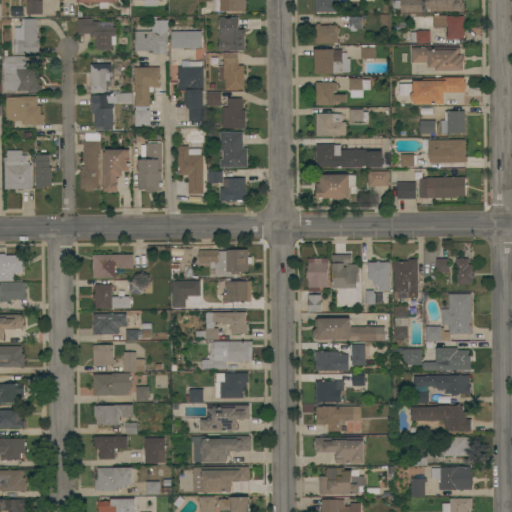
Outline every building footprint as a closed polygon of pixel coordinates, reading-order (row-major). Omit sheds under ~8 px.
[(42,0),(42,14),(25,14),(25,0),(42,0)] [(75,0),(115,0),(115,2),(107,2),(107,9),(99,9),(99,1),(79,2),(79,3),(75,3),(75,0)] [(245,0),(246,8),(245,8),(245,11),(213,12),(212,0),(245,0)] [(314,0),(339,0),(339,2),(343,2),(343,12),(314,12),(314,0)] [(430,11),(430,8),(421,8),(421,13),(400,13),(400,8),(392,8),(392,1),(394,1),(394,0),(462,0),(462,2),(463,2),(463,11),(430,11)] [(361,29),(348,28),(348,16),(361,17),(361,29)] [(446,16),(463,16),(463,39),(445,39),(445,32),(437,33),(437,28),(428,28),(428,31),(429,31),(429,43),(416,43),(416,42),(409,42),(409,32),(416,32),(416,31),(418,31),(418,28),(415,28),(415,16),(446,16)] [(167,55),(152,55),(152,53),(148,53),(148,51),(135,51),(134,32),(151,31),(151,21),(150,21),(150,17),(156,17),(156,20),(166,20),(167,55)] [(238,17),(238,29),(245,29),(245,36),(244,36),(244,50),(218,50),(218,39),(219,39),(219,38),(218,36),(218,32),(220,30),(219,28),(218,28),(218,20),(219,20),(219,17),(238,17)] [(13,54),(13,26),(22,26),(22,19),(37,19),(37,38),(38,38),(38,54),(17,54),(13,54)] [(91,19),(91,22),(98,21),(98,28),(115,27),(116,36),(115,36),(115,45),(111,45),(111,49),(95,50),(95,37),(89,37),(89,34),(77,34),(77,19),(91,19)] [(314,43),(314,26),(337,25),(337,27),(338,27),(338,32),(337,32),(337,43),(314,43)] [(201,31),(201,48),(194,48),(194,50),(189,50),(189,48),(170,48),(170,32),(201,31)] [(374,59),(360,59),(360,47),(361,47),(361,45),(373,45),(373,47),(374,47),(374,59)] [(460,48),(460,54),(464,54),(464,62),(462,62),(462,71),(434,71),(434,68),(427,68),(427,63),(411,63),(411,48),(460,48)] [(314,50),(332,49),(332,50),(341,50),(341,52),(347,52),(347,59),(349,59),(349,72),(333,73),(333,74),(314,74),(314,50)] [(237,53),(238,65),(243,65),(244,90),(227,90),(227,80),(218,80),(218,66),(223,66),(223,53),(237,53)] [(4,57),(26,57),(26,68),(39,68),(39,84),(41,84),(41,93),(26,93),(26,91),(18,91),(18,92),(15,92),(15,91),(3,91),(4,57)] [(181,67),(181,65),(186,65),(186,60),(192,60),(192,62),(201,62),(201,67),(203,67),(203,90),(202,90),(202,106),(203,106),(203,121),(188,121),(188,108),(184,108),(184,91),(178,91),(177,67),(181,67)] [(90,64),(110,64),(110,74),(111,74),(111,87),(105,87),(105,92),(90,92),(90,64)] [(134,107),(134,96),(133,96),(133,92),(134,92),(134,89),(131,89),(131,70),(134,70),(134,67),(159,67),(159,87),(153,87),(153,92),(149,92),(149,107),(134,107)] [(422,81),(422,79),(443,78),(463,77),(464,81),(465,81),(465,88),(464,88),(464,93),(443,93),(443,104),(413,104),(413,101),(411,101),(410,100),(410,99),(410,96),(410,94),(411,93),(411,84),(413,84),(413,81),(422,81)] [(362,78),(362,81),(369,81),(369,90),(362,90),(362,98),(350,98),(350,91),(349,91),(349,79),(362,78)] [(332,82),(332,83),(336,83),(336,91),(333,91),(333,95),(345,95),(345,102),(332,102),(332,105),(315,105),(315,82),(332,82)] [(220,92),(221,106),(207,106),(207,93),(220,92)] [(131,93),(131,102),(115,103),(115,101),(112,101),(112,130),(103,130),(103,127),(100,127),(100,128),(95,128),(95,127),(93,127),(93,114),(90,114),(90,95),(103,95),(103,94),(114,94),(114,93),(131,93)] [(5,97),(36,96),(36,106),(40,106),(40,114),(42,114),(42,124),(21,124),(21,121),(14,121),(14,120),(5,121),(5,97)] [(242,98),(242,110),(245,110),(245,128),(221,128),(221,107),(227,107),(227,99),(242,98)] [(362,109),(362,112),(367,112),(367,121),(349,122),(349,110),(362,109)] [(149,110),(149,126),(134,126),(134,110),(149,110)] [(464,133),(446,133),(446,134),(440,134),(440,120),(444,120),(444,111),(464,111),(464,133)] [(345,135),(338,135),(338,136),(315,136),(315,113),(333,113),(341,114),(341,122),(345,122),(345,135)] [(435,121),(435,134),(419,134),(419,121),(435,121)] [(77,132),(95,132),(99,132),(99,141),(100,141),(100,150),(98,150),(98,189),(93,189),(93,191),(85,191),(85,189),(79,189),(79,170),(81,170),(81,166),(83,166),(83,142),(77,142),(77,132)] [(219,167),(219,160),(222,160),(222,151),(219,151),(219,133),(242,133),(242,148),(247,148),(247,167),(219,167)] [(464,140),(464,157),(466,157),(466,161),(464,161),(464,162),(429,163),(428,150),(426,150),(426,140),(464,140)] [(161,191),(159,191),(158,192),(145,192),(145,190),(138,190),(138,174),(137,174),(137,168),(138,168),(138,160),(140,160),(140,145),(145,145),(145,144),(147,144),(147,142),(159,142),(159,143),(161,143),(161,191)] [(334,144),(334,145),(343,145),(343,149),(334,149),(334,153),(339,153),(339,150),(352,150),(352,149),(356,149),(369,149),(369,151),(382,151),(382,160),(383,160),(383,164),(386,164),(386,166),(382,166),(382,167),(353,167),(353,166),(316,167),(316,165),(315,165),(314,159),(316,159),(315,157),(314,157),(314,150),(315,150),(315,145),(334,144)] [(202,194),(187,194),(187,175),(177,175),(177,146),(188,146),(188,148),(200,148),(200,155),(202,155),(202,194)] [(102,152),(105,152),(105,150),(128,149),(129,171),(122,171),(122,177),(116,177),(116,178),(117,178),(117,192),(113,192),(106,192),(102,192),(102,152)] [(4,189),(4,162),(2,162),(2,157),(6,157),(6,150),(21,150),(21,155),(27,155),(27,162),(29,162),(29,165),(31,165),(31,189),(4,189)] [(35,155),(49,155),(49,167),(51,167),(51,168),(52,168),(52,170),(51,170),(51,183),(52,183),(52,185),(51,185),(51,187),(43,187),(43,189),(35,189),(35,155)] [(413,155),(413,166),(413,168),(407,168),(407,166),(400,167),(400,164),(399,164),(399,161),(400,161),(400,155),(413,155)] [(222,183),(208,183),(208,171),(222,171),(222,183)] [(388,171),(388,186),(367,186),(367,171),(388,171)] [(355,175),(355,194),(349,194),(349,198),(342,198),(342,199),(335,199),(335,198),(316,198),(316,188),(315,188),(315,175),(355,175)] [(464,177),(464,178),(465,178),(465,182),(465,185),(466,185),(466,188),(466,195),(465,195),(465,196),(457,196),(457,198),(456,198),(456,199),(451,199),(451,198),(450,198),(450,199),(443,199),(443,198),(441,198),(441,199),(435,199),(435,198),(426,199),(426,177),(464,177)] [(245,178),(245,186),(246,186),(246,195),(245,195),(245,200),(242,200),(242,202),(237,202),(237,200),(229,200),(229,201),(220,201),(220,188),(223,188),(223,179),(245,178)] [(415,183),(416,184),(417,184),(417,185),(418,185),(418,191),(417,191),(417,196),(416,196),(416,198),(415,198),(415,199),(397,199),(396,183),(415,183)] [(214,268),(210,267),(210,264),(198,264),(198,263),(197,263),(197,256),(198,256),(198,250),(218,250),(218,251),(225,251),(225,250),(248,250),(248,257),(251,257),(251,264),(248,264),(248,272),(240,272),(240,274),(238,274),(238,277),(233,277),(233,276),(214,276),(214,268)] [(0,281),(0,254),(5,254),(5,255),(21,255),(21,273),(16,273),(16,274),(13,274),(13,281),(0,281)] [(133,254),(133,269),(118,269),(118,262),(115,262),(115,266),(114,266),(114,278),(93,278),(92,270),(92,262),(92,255),(133,254)] [(351,255),(351,263),(347,263),(347,264),(358,264),(358,282),(356,282),(356,288),(332,288),(332,269),(331,269),(331,255),(351,255)] [(468,258),(468,265),(472,265),(472,272),(473,271),(474,278),(472,278),(472,284),(456,284),(456,265),(455,265),(455,261),(455,259),(468,258)] [(307,288),(307,278),(305,278),(305,270),(307,270),(307,263),(313,263),(313,259),(321,259),(321,262),(321,260),(325,260),(325,262),(327,262),(327,287),(307,288)] [(417,297),(408,297),(408,292),(393,292),(393,270),(392,270),(392,261),(407,261),(407,259),(417,259),(417,297)] [(448,259),(448,272),(435,272),(435,259),(448,259)] [(376,262),(376,261),(379,261),(379,262),(389,262),(389,291),(378,291),(378,290),(374,290),(374,286),(373,286),(373,282),(371,282),(371,279),(367,279),(367,262),(376,262)] [(225,281),(247,281),(247,289),(249,289),(249,293),(247,293),(247,302),(232,302),(232,303),(226,303),(226,304),(222,303),(222,294),(225,294),(225,281)] [(0,282),(25,282),(25,300),(8,300),(8,302),(0,302),(0,282)] [(129,294),(129,282),(143,282),(142,294),(129,294)] [(111,285),(111,287),(113,287),(113,290),(111,290),(111,296),(129,296),(129,308),(95,308),(95,299),(93,299),(93,294),(94,294),(94,285),(111,285)] [(364,292),(372,291),(372,305),(365,305),(364,292)] [(440,326),(440,327),(443,327),(443,332),(448,332),(448,325),(442,325),(441,309),(448,309),(448,294),(470,294),(471,334),(450,334),(450,341),(425,342),(425,327),(440,326)] [(320,312),(307,312),(307,295),(320,295),(320,312)] [(208,297),(208,310),(197,310),(196,298),(208,297)] [(407,338),(394,338),(394,306),(407,306),(407,338)] [(245,312),(245,324),(247,324),(247,334),(229,334),(229,333),(229,329),(230,329),(230,325),(222,325),(222,322),(212,322),(212,313),(245,312)] [(0,314),(23,314),(23,328),(16,328),(16,330),(5,330),(5,334),(3,334),(3,340),(0,340),(0,314)] [(126,314),(126,327),(119,327),(119,333),(117,334),(92,335),(92,314),(126,314)] [(359,341),(359,340),(316,340),(312,337),(312,331),(314,329),(314,319),(317,319),(317,318),(349,318),(349,327),(384,327),(384,341),(359,341)] [(218,340),(205,340),(205,338),(195,339),(195,331),(204,331),(204,329),(206,329),(206,324),(213,324),(213,328),(218,328),(218,340)] [(137,330),(137,341),(125,341),(125,330),(137,330)] [(252,341),(252,352),(251,352),(251,360),(248,360),(248,361),(239,361),(239,363),(236,363),(236,361),(227,361),(226,361),(226,369),(197,369),(197,361),(199,361),(199,358),(203,358),(203,357),(205,357),(205,344),(201,345),(201,340),(213,340),(213,342),(252,341)] [(350,344),(364,344),(364,345),(374,345),(374,360),(364,360),(364,365),(351,366),(350,344)] [(113,359),(115,359),(115,365),(92,364),(93,345),(113,345),(113,359)] [(0,346),(21,346),(21,354),(23,354),(23,359),(24,359),(24,361),(24,367),(0,367),(0,346)] [(457,348),(457,350),(467,350),(468,356),(470,356),(470,370),(444,370),(444,363),(435,364),(435,348),(457,348)] [(421,349),(421,365),(402,365),(402,349),(421,349)] [(315,352),(337,351),(337,353),(340,353),(340,355),(347,355),(347,371),(337,372),(337,371),(315,371),(315,352)] [(135,352),(135,359),(143,359),(143,372),(123,372),(123,352),(135,352)] [(93,375),(111,375),(111,373),(129,373),(129,391),(128,391),(128,394),(124,394),(124,396),(93,396),(93,375)] [(248,373),(248,382),(246,382),(246,387),(243,387),(243,398),(219,398),(215,398),(215,383),(216,383),(215,373),(248,373)] [(364,375),(364,386),(351,386),(351,375),(364,375)] [(468,386),(470,386),(470,394),(455,394),(455,396),(450,396),(450,394),(445,394),(444,390),(436,390),(436,387),(413,387),(413,377),(427,376),(468,375),(468,386)] [(328,381),(330,380),(333,380),(334,381),(343,381),(343,391),(340,391),(340,402),(315,402),(315,381),(328,381)] [(0,384),(5,384),(6,383),(9,383),(12,384),(24,384),(24,397),(21,397),(21,403),(0,403),(0,384)] [(148,387),(148,402),(135,402),(135,387),(148,387)] [(202,389),(202,402),(189,403),(189,389),(202,389)] [(428,391),(428,403),(427,403),(427,406),(417,406),(417,403),(415,403),(415,391),(428,391)] [(113,406),(113,405),(132,405),(132,417),(118,417),(118,426),(97,425),(97,419),(94,419),(94,417),(93,417),(93,406),(113,406)] [(249,405),(249,419),(245,419),(243,421),(239,421),(239,420),(237,420),(237,424),(236,424),(236,429),(235,431),(200,431),(200,420),(207,420),(206,406),(249,405)] [(437,407),(437,406),(462,405),(462,412),(465,412),(465,419),(470,419),(470,431),(446,431),(446,428),(444,428),(444,420),(410,421),(410,410),(409,410),(409,407),(437,407)] [(359,434),(341,434),(341,432),(327,432),(327,425),(325,425),(325,426),(321,426),(321,425),(315,425),(315,420),(315,419),(315,416),(315,415),(315,407),(359,406),(359,434)] [(0,410),(21,410),(21,421),(24,421),(24,428),(7,428),(7,429),(5,429),(5,428),(0,428),(0,410)] [(368,420),(368,434),(359,434),(359,420),(368,420)] [(442,421),(412,422),(412,430),(442,430),(442,421)] [(136,423),(136,434),(125,434),(125,423),(136,423)] [(127,436),(127,449),(117,449),(117,450),(114,450),(114,459),(98,459),(98,450),(97,450),(97,447),(93,447),(93,437),(127,436)] [(190,442),(191,442),(191,436),(204,436),(204,439),(219,439),(219,436),(249,436),(249,438),(250,438),(251,449),(249,449),(249,451),(240,451),(240,452),(235,452),(235,451),(229,451),(230,456),(226,456),(226,462),(193,462),(190,462),(190,442)] [(363,437),(363,442),(365,442),(365,450),(363,450),(363,463),(336,463),(334,461),(334,457),(336,457),(335,452),(315,453),(315,449),(314,449),(314,441),(315,441),(315,438),(363,437)] [(468,447),(469,447),(469,456),(455,456),(455,458),(452,458),(452,456),(444,456),(444,452),(439,452),(439,458),(432,458),(432,448),(439,448),(439,437),(465,437),(465,438),(468,438),(468,447)] [(0,438),(3,438),(3,439),(24,439),(24,442),(25,442),(25,445),(24,445),(24,454),(21,454),(21,458),(20,458),(20,460),(10,460),(10,461),(8,461),(8,460),(5,460),(5,462),(2,462),(2,461),(0,461),(0,438)] [(164,438),(164,462),(157,462),(157,464),(144,464),(144,462),(143,462),(143,452),(144,452),(144,450),(143,450),(143,447),(144,447),(144,438),(164,438)] [(413,466),(413,454),(426,453),(426,466),(413,466)] [(245,467),(245,466),(249,466),(249,473),(253,473),(253,480),(249,480),(249,487),(221,487),(221,482),(223,482),(223,467),(245,467)] [(132,467),(132,485),(125,485),(125,488),(115,488),(115,491),(97,491),(97,489),(94,489),(94,480),(97,480),(97,468),(132,467)] [(470,477),(471,477),(471,490),(438,490),(438,484),(439,484),(439,479),(430,479),(430,468),(439,468),(439,467),(456,467),(470,467),(470,477)] [(343,468),(343,471),(350,471),(350,470),(357,470),(357,476),(363,476),(363,486),(358,486),(358,492),(357,493),(357,494),(319,495),(318,477),(325,477),(325,470),(326,469),(326,468),(343,468)] [(0,470),(22,470),(22,478),(24,478),(24,483),(26,483),(26,486),(24,486),(25,491),(0,491),(0,470)] [(425,478),(426,482),(423,483),(424,497),(411,497),(410,479),(425,478)] [(203,480),(203,494),(187,494),(187,480),(203,480)] [(159,494),(145,494),(145,482),(158,481),(159,494)] [(214,497),(214,506),(215,506),(215,511),(199,511),(199,507),(200,507),(200,503),(198,503),(198,497),(214,497)] [(248,511),(218,511),(218,500),(228,500),(228,497),(248,497),(248,511)] [(471,498),(471,510),(467,510),(467,511),(441,511),(441,503),(449,503),(449,498),(471,498)] [(0,511),(0,499),(25,499),(25,511),(0,511)] [(134,499),(134,511),(97,511),(98,502),(109,502),(109,499),(134,499)] [(320,511),(320,500),(343,500),(343,506),(349,506),(349,504),(360,504),(359,511),(320,511)]
